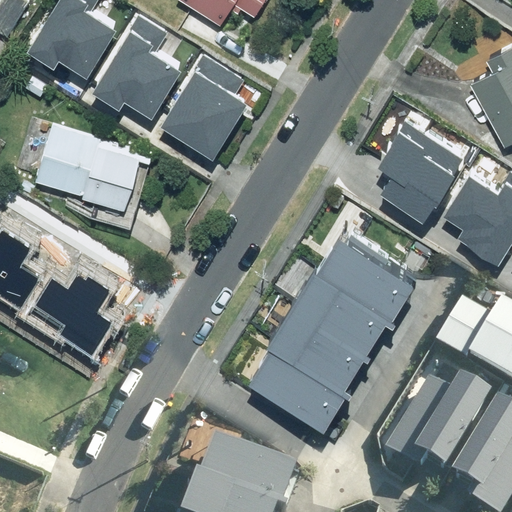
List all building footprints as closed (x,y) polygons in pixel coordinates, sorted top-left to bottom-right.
[(3,0),(0,5),(0,25),(11,32),(31,0),(3,0)] [(64,51),(91,68),(117,26),(102,17),(108,6),(100,1),(100,0),(58,0),(32,41),(60,58),(64,51)] [(205,0),(227,13),(234,0),(254,0),(263,5),(266,0),(205,0)] [(127,91),(154,108),(180,66),(165,56),(171,46),(163,41),(169,31),(139,12),(96,80),(123,98),(127,91)] [(511,40),(493,52),(499,63),(479,74),(511,129),(511,40)] [(165,115),(217,148),(252,92),(242,86),(248,75),(207,49),(165,115)] [(463,143),(409,110),(406,116),(403,115),(382,150),(395,158),(384,175),(427,202),(463,143)] [(144,151),(50,125),(35,181),(128,206),(144,151)] [(511,162),(501,180),(472,161),(446,202),(466,214),(460,223),(500,248),(511,229),(511,162)] [(417,266),(345,220),(253,365),(329,409),(417,266)] [(0,304),(20,316),(45,276),(26,265),(36,248),(0,226),(0,304)] [(114,290),(79,268),(68,285),(51,274),(30,307),(61,326),(55,336),(93,360),(118,322),(101,311),(114,290)] [(469,300),(444,345),(511,388),(511,301),(504,297),(490,319),(469,300)] [(462,395),(437,379),(389,450),(481,511),(507,511),(511,506),(511,402),(474,377),(462,395)] [(283,511),(298,470),(216,440),(189,511),(283,511)]
